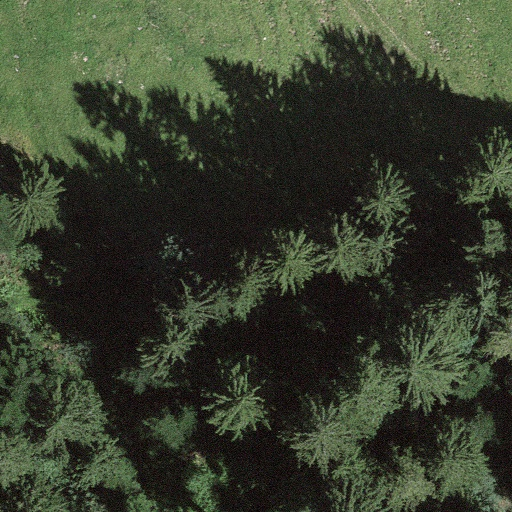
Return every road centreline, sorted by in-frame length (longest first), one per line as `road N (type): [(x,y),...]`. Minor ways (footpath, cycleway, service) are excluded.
road 1 (track): [(198,511),(115,345),(37,97),(20,0)]
road 2 (track): [(354,0),(441,92),(511,137)]
